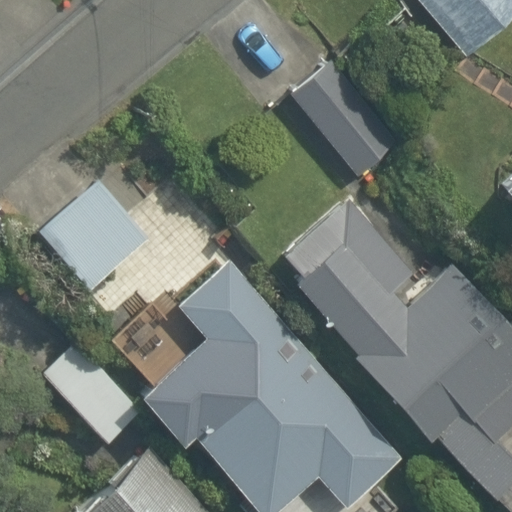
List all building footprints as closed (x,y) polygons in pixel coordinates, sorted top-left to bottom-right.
[(511,0),(410,0),(457,59),(511,15),(511,0)] [(319,53),(271,95),(348,182),(395,141),(319,53)] [(511,161),(490,180),(511,205),(511,161)] [(51,303),(134,240),(87,178),(4,242),(51,303)] [(297,270),(281,284),(470,493),(506,461),(464,415),(511,371),(511,346),(442,269),(401,306),(317,213),(277,248),(297,270)] [(398,451),(220,257),(173,300),(196,324),(177,342),(134,296),(94,334),(136,379),(126,388),(176,443),(182,437),(250,511),(267,511),(309,474),(338,506),(398,451)] [(64,336),(31,373),(103,440),(137,404),(64,336)] [(196,511),(143,444),(56,511),(196,511)]
